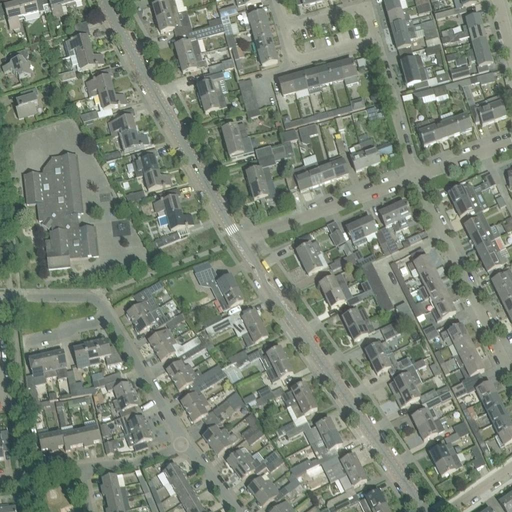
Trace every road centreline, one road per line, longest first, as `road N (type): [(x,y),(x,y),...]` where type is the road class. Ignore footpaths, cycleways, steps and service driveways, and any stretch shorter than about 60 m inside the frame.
road 1 (residential): [(424,511),(240,241)]
road 2 (residential): [(240,241),(107,0)]
road 3 (residential): [(511,376),(415,174)]
road 4 (residential): [(240,241),(415,174)]
road 5 (residential): [(185,441),(108,317)]
road 6 (residential): [(415,174),(378,43)]
road 7 (residential): [(378,43),(370,3),(283,26)]
road 8 (residential): [(378,43),(298,63),(283,26)]
